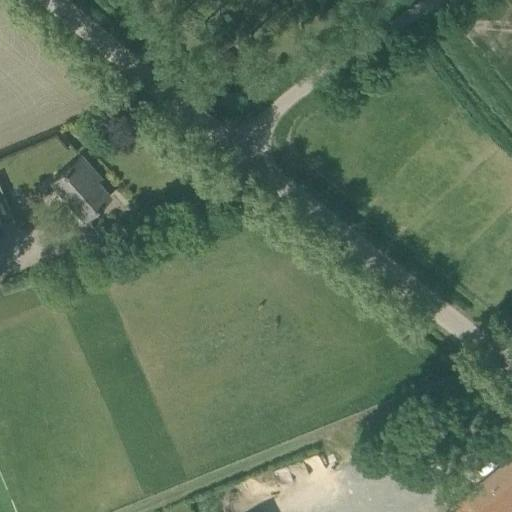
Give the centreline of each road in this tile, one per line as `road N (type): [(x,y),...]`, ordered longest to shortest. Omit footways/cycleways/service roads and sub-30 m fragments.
road 1 (unclassified): [(511,375),(235,151)]
road 2 (unclassified): [(235,151),(444,0)]
road 3 (unclassified): [(235,151),(165,102),(50,0)]
